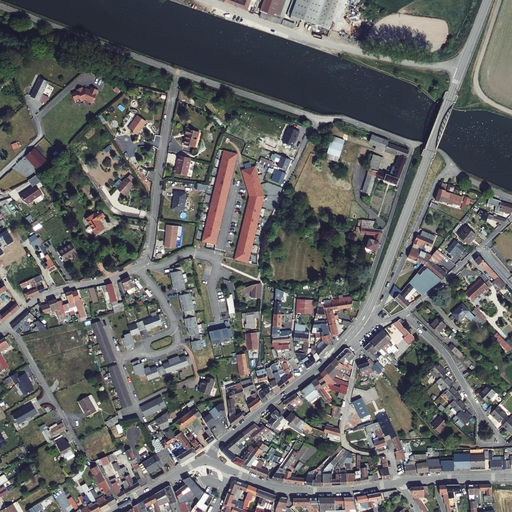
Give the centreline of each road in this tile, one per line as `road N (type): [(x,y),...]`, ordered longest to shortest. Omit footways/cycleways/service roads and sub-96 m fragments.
road 1 (tertiary): [(368,308),(486,0)]
road 2 (residential): [(376,315),(443,173),(511,197)]
road 3 (residential): [(137,267),(151,241),(177,71)]
road 4 (tertiary): [(209,461),(217,444),(348,336)]
road 5 (residential): [(348,336),(358,353),(343,439),(361,453),(389,454),(399,481)]
road 6 (secondary): [(230,470),(288,490),(399,481)]
road 7 (residential): [(86,457),(6,324)]
road 8 (residential): [(6,324),(40,297),(137,267)]
road 9 (residential): [(403,313),(511,217)]
road 10 (residential): [(480,414),(447,356),(403,313)]
